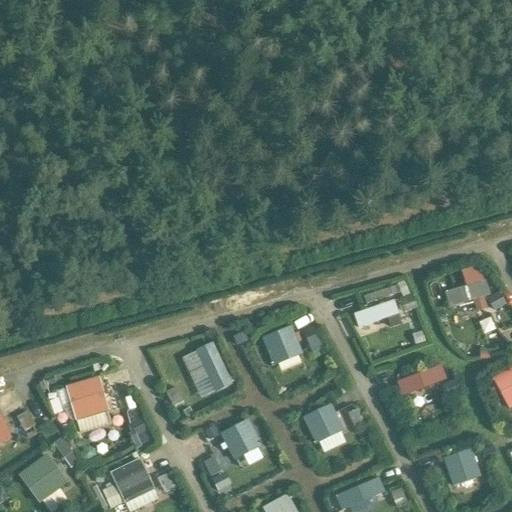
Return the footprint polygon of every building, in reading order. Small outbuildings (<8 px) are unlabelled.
[(472,288),(465,267),(440,276),(447,297),(472,288)] [(387,294),(351,307),(358,325),(394,312),(387,294)] [(302,367),(291,341),(263,353),(275,379),(302,367)] [(215,344),(192,356),(211,392),(234,380),(215,344)] [(511,403),(511,371),(506,360),(486,371),(505,408),(511,403)] [(421,383),(414,364),(387,374),(394,394),(421,383)] [(68,388),(72,412),(102,408),(98,384),(68,388)] [(342,450),(324,411),(297,424),(315,463),(342,450)] [(259,451),(247,426),(220,438),(232,464),(259,451)] [(231,485),(217,455),(205,461),(219,491),(231,485)] [(485,476),(477,456),(438,473),(447,493),(485,476)] [(39,458),(12,481),(34,506),(61,483),(39,458)] [(143,467),(109,479),(119,506),(152,493),(143,467)] [(373,511),(383,508),(370,479),(330,497),(336,511),(373,511)] [(299,511),(290,495),(271,504),(275,511),(299,511)]
